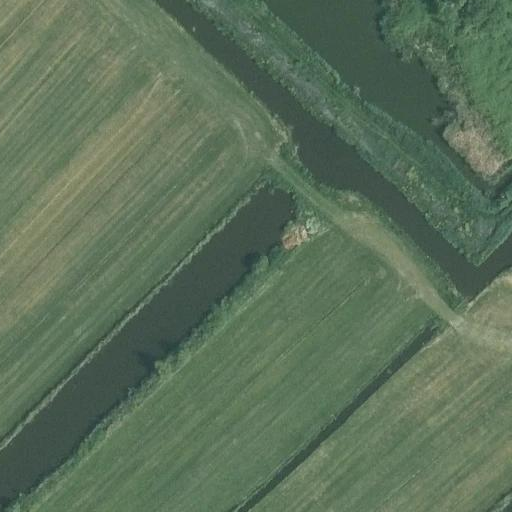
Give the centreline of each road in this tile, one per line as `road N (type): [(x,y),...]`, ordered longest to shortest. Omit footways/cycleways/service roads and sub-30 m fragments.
road 1 (track): [(511,340),(464,330),(267,162)]
road 2 (track): [(374,511),(511,375)]
